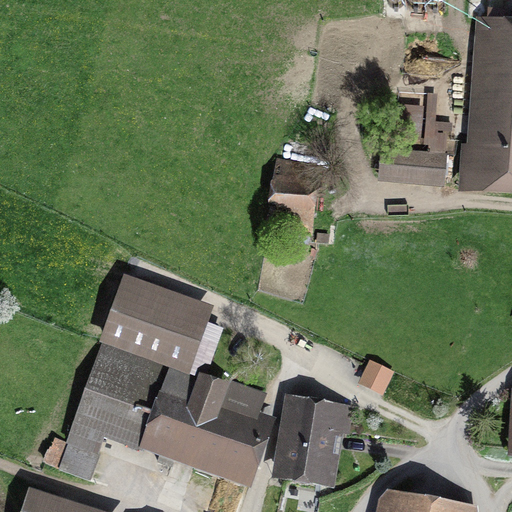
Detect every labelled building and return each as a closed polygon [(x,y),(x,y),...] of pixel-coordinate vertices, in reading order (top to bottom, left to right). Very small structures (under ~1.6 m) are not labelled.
[(511,24),(494,24),(486,126),(479,125),(478,151),(466,150),(464,177),(475,178),(474,188),(511,191),(511,24)] [(445,155),(388,150),(386,175),(443,180),(445,155)] [(281,165),(270,228),(312,235),(323,171),(323,170),(286,164),(286,166),(281,165)] [(201,320),(125,293),(108,340),(184,368),(201,320)] [(105,424),(164,445),(158,462),(172,467),(178,450),(251,476),(268,429),(219,411),(227,389),(107,346),(71,444),(95,452),(105,424)] [(394,372),(370,360),(358,384),(383,395),(394,372)] [(351,414),(299,405),(287,474),(327,480),(335,432),(348,434),(351,414)] [(100,454),(95,452),(71,444),(62,471),(91,481),(100,454)] [(101,511),(29,489),(21,511),(101,511)] [(464,511),(401,500),(399,511),(464,511)]
